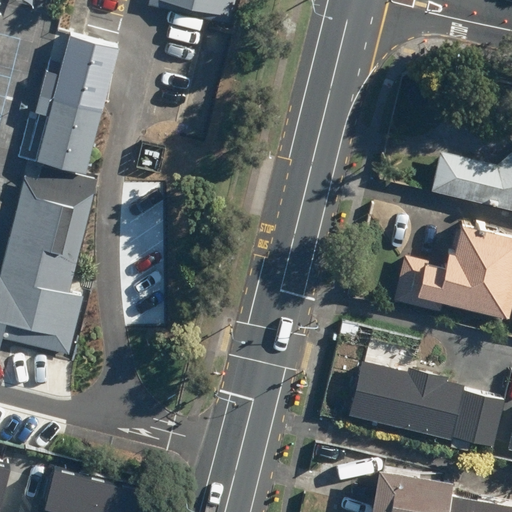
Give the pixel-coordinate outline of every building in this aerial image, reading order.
[(0,0),(0,345),(5,346),(8,333),(74,349),(88,292),(71,288),(100,175),(32,158),(3,269),(0,267),(0,0),(169,0),(233,16),(236,0),(0,0)] [(92,163),(122,36),(73,24),(42,151),(92,163)] [(511,202),(511,146),(510,147),(507,148),(503,149),(499,150),(495,151),(491,151),(487,151),(483,151),(479,151),(475,151),(471,151),(467,150),(463,149),(459,148),(455,147),(451,146),(447,145),(444,143),(435,186),(511,202)] [(446,294),(511,306),(511,224),(460,214),(452,255),(400,245),(390,294),(444,305),(446,294)] [(366,351),(353,404),(498,439),(510,389),(450,374),(452,369),(414,359),(413,362),(366,351)] [(468,468),(387,455),(377,511),(511,511),(511,489),(466,482),(468,468)] [(125,511),(133,485),(58,465),(47,505),(72,511),(125,511)]
